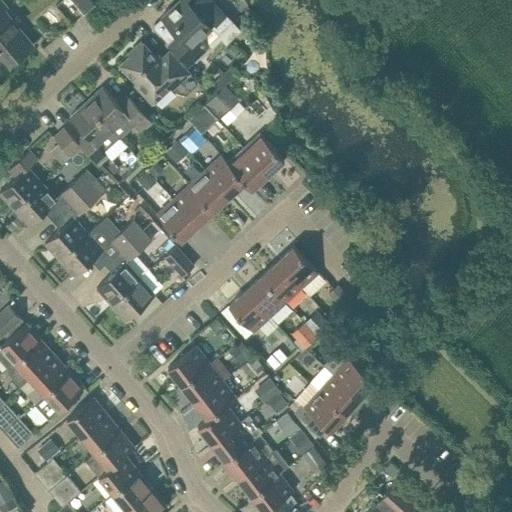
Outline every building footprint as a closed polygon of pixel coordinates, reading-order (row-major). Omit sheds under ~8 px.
[(0,0),(0,62),(4,68),(33,45),(25,36),(22,39),(0,12),(4,9),(7,6),(1,0),(0,0)] [(71,0),(84,14),(95,4),(91,0),(71,0)] [(186,0),(179,0),(161,17),(178,35),(169,44),(188,65),(209,46),(208,45),(219,34),(233,21),(226,14),(225,15),(211,0),(197,0),(192,5),(186,0)] [(135,84),(149,99),(152,103),(170,86),(172,88),(173,87),(178,92),(186,94),(192,88),(197,93),(203,87),(189,72),(170,51),(160,61),(141,41),(128,54),(130,56),(121,65),(137,82),(135,84)] [(220,119),(240,100),(227,85),(206,104),(220,119)] [(103,86),(87,101),(120,138),(136,123),(142,130),(152,121),(127,94),(118,103),(103,86)] [(87,101),(71,116),(86,132),(77,141),(82,146),(98,164),(108,155),(104,151),(119,137),(120,138),(87,101)] [(205,105),(204,106),(194,114),(189,119),(202,133),(218,118),(205,105)] [(64,127),(54,137),(72,156),(82,146),(77,141),(64,127)] [(244,148),(268,174),(285,159),(260,133),(244,148)] [(178,140),(166,151),(177,163),(189,151),(178,140)] [(221,155),(245,182),(252,189),(268,174),(244,148),(228,162),(222,154),(221,155)] [(29,150),(20,159),(9,168),(16,177),(0,191),(0,192),(14,209),(42,183),(28,167),(38,159),(29,150)] [(205,170),(229,196),(245,182),(221,155),(205,170)] [(157,162),(148,170),(155,178),(164,169),(157,162)] [(69,204),(97,179),(87,169),(60,194),(69,204)] [(146,170),(137,178),(147,189),(156,181),(146,170)] [(189,184),(213,211),(229,196),(205,170),(189,184)] [(79,215),(106,189),(97,179),(69,204),(79,215)] [(25,220),(29,225),(58,199),(42,183),(14,209),(9,213),(20,225),(25,220)] [(197,225),(213,211),(189,184),(173,199),(197,225)] [(181,240),(197,225),(173,199),(157,213),(181,240)] [(73,216),(60,229),(45,242),(60,259),(88,233),(73,216)] [(88,233),(60,259),(75,275),(90,262),(103,249),(112,241),(112,240),(122,231),(107,216),(89,233),(88,233)] [(122,231),(112,240),(112,241),(120,250),(143,229),(134,219),(122,231)] [(143,229),(120,250),(130,260),(136,255),(152,239),(147,234),(143,229)] [(165,256),(182,275),(194,265),(177,245),(165,256)] [(294,245),(278,260),(302,287),(318,272),(294,245)] [(278,260),(261,275),(286,301),(302,287),(278,260)] [(125,261),(97,287),(112,304),(140,278),(127,263),(125,261)] [(245,290),(269,316),(286,301),(261,275),(245,290)] [(155,294),(140,278),(112,304),(127,320),(155,294)] [(328,291),(347,312),(355,304),(336,283),(328,291)] [(269,316),(245,290),(229,304),(253,331),(269,316)] [(0,332),(2,335),(7,331),(22,318),(10,304),(0,313),(0,332)] [(305,321),(318,336),(330,325),(316,310),(305,321)] [(217,318),(209,324),(215,332),(223,325),(217,318)] [(0,345),(0,359),(8,368),(11,366),(11,365),(40,338),(26,322),(0,345)] [(292,333),(305,348),(318,336),(304,322),(292,333)] [(8,368),(7,370),(21,386),(30,377),(55,354),(50,348),(47,350),(45,348),(45,344),(40,338),(11,365),(11,366),(8,368)] [(343,341),(338,347),(348,357),(361,369),(367,363),(343,341)] [(241,343),(230,352),(242,366),(246,363),(253,357),(241,343)] [(181,384),(210,362),(196,345),(168,367),(181,384)] [(274,369),(287,357),(283,352),(279,348),(272,354),(265,360),(274,369)] [(308,367),(316,358),(305,348),(296,356),(308,367)] [(21,386),(20,386),(27,394),(35,402),(35,403),(45,393),(70,371),(65,365),(61,365),(59,363),(61,361),(55,354),(30,377),(21,386)] [(253,357),(246,363),(255,374),(264,367),(254,356),(253,357)] [(334,374),(360,398),(375,381),(361,369),(348,357),(334,374)] [(194,401),(223,379),(210,362),(181,384),(194,401)] [(74,375),(70,371),(35,403),(49,420),(85,387),(79,380),(76,382),(74,380),(74,375)] [(346,414),(360,398),(334,374),(319,390),(346,414)] [(223,379),(194,401),(208,418),(236,396),(223,379)] [(269,395),(277,389),(271,380),(263,385),(269,395)] [(268,399),(277,411),(288,402),(279,390),(268,399)] [(326,426),(331,430),(346,414),(319,390),(304,406),(301,403),(294,411),(308,423),(306,425),(318,435),(326,426)] [(67,418),(81,435),(107,413),(93,396),(67,418)] [(237,397),(236,396),(208,418),(198,426),(211,443),(240,421),(227,405),(237,397)] [(0,404),(0,427),(3,431),(19,417),(4,401),(0,404)] [(287,412),(276,421),(289,437),(301,428),(287,412)] [(81,435),(95,452),(121,430),(107,413),(81,435)] [(34,434),(19,417),(3,431),(19,447),(34,434)] [(225,460),(253,438),(240,421),(211,443),(225,460)] [(87,460),(100,475),(99,476),(126,455),(135,447),(121,430),(95,452),(96,453),(87,460)] [(291,441),(302,455),(303,455),(314,447),(313,446),(314,445),(303,431),(291,441)] [(225,460),(221,463),(228,472),(234,473),(238,478),(267,456),(253,438),(225,460)] [(49,440),(38,450),(46,460),(58,450),(49,440)] [(318,474),(321,472),(328,466),(314,447),(303,455),(318,474)] [(126,455),(99,476),(113,493),(139,471),(126,455)] [(267,456),(238,478),(251,495),(280,473),(289,466),(283,458),(274,465),(267,456)] [(49,490),(67,475),(59,465),(41,480),(49,490)] [(113,493),(105,499),(115,511),(124,511),(127,510),(153,488),(139,471),(113,493)] [(264,511),(293,490),(281,474),(280,473),(251,495),(264,511)] [(406,479),(401,474),(394,482),(399,487),(406,479)] [(49,490),(63,506),(81,491),(67,475),(49,490)] [(5,479),(0,481),(0,505),(15,498),(5,479)] [(412,484),(406,479),(399,487),(405,492),(412,484)] [(399,487),(394,482),(379,498),(394,511),(415,511),(421,506),(416,501),(410,496),(405,492),(399,487)] [(417,489),(412,484),(405,492),(410,496),(417,489)] [(128,511),(158,511),(167,505),(153,488),(127,510),(128,511)] [(422,494),(417,489),(410,496),(416,501),(422,494)] [(428,499),(422,494),(416,501),(421,506),(428,499)] [(394,511),(379,498),(367,511),(394,511)]
